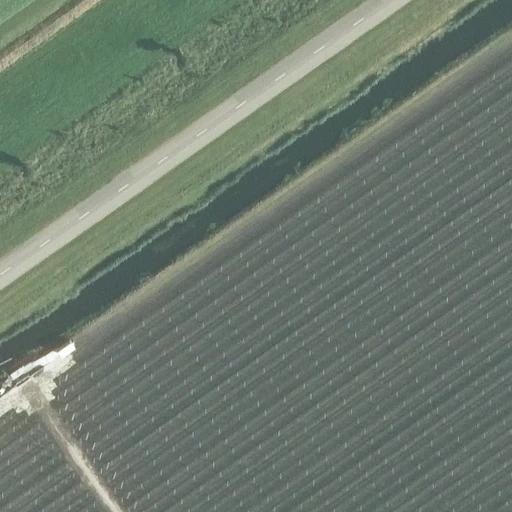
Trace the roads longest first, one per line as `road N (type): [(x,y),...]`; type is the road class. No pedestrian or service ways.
road 1 (track): [(511,39),(0,401)]
road 2 (unclassified): [(0,279),(397,0)]
road 3 (track): [(116,511),(26,382)]
